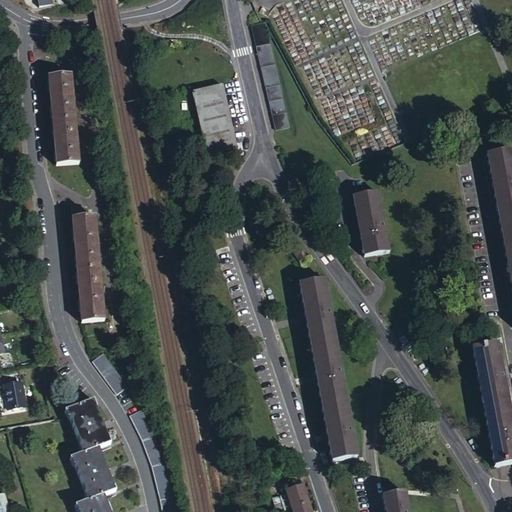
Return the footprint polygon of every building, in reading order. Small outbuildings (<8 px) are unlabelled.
[(290,126),(266,23),(263,23),(253,26),(277,129),(290,126)] [(49,78),(55,165),(77,164),(70,76),(49,78)] [(194,92),(210,156),(238,149),(223,85),(194,92)] [(511,154),(492,158),(511,275),(511,154)] [(384,194),(362,197),(371,254),(394,250),(384,194)] [(94,217),(72,219),(80,323),(102,320),(94,217)] [(305,255),(297,260),(303,267),(311,262),(305,255)] [(306,290),(337,462),(358,458),(327,287),(306,290)] [(511,422),(499,346),(477,349),(497,465),(511,462),(511,422)] [(101,353),(90,361),(114,393),(126,385),(101,353)] [(19,382),(1,385),(5,409),(23,406),(19,382)] [(121,404),(131,399),(126,390),(116,395),(121,404)] [(79,454),(96,447),(106,443),(90,400),(62,410),(64,418),(66,417),(77,445),(76,445),(79,454)] [(157,500),(159,499),(170,495),(159,462),(149,436),(138,410),(125,416),(136,441),(146,467),(157,500)] [(113,490),(96,447),(79,454),(67,458),(70,465),(72,464),(84,493),(81,494),(84,501),(102,494),(113,490)] [(287,491),(292,508),(309,502),(303,486),(287,491)] [(387,511),(409,511),(406,493),(384,496),(387,511)] [(108,511),(102,494),(84,501),(73,506),(74,511),(75,511),(77,511),(76,511),(108,511)] [(157,500),(160,511),(174,511),(171,497),(159,499),(157,500)] [(312,511),(309,502),(292,508),(293,511),(312,511)]
